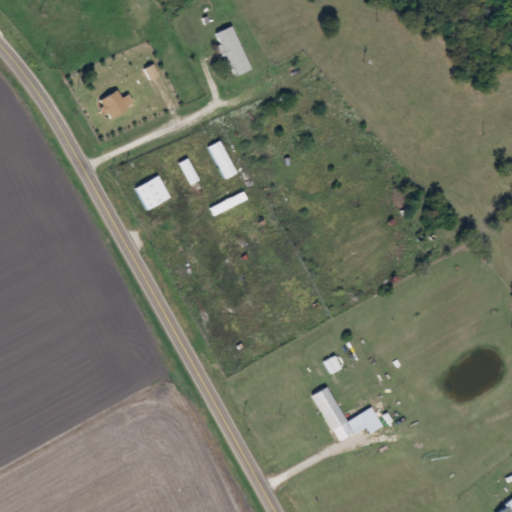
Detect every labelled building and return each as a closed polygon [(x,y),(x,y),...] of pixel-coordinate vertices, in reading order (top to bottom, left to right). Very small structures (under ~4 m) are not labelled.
[(247,69),(230,78),(208,36),(225,27),(247,69)] [(96,100),(113,90),(118,99),(124,96),(130,106),(106,119),(96,100)] [(221,180),(203,148),(215,141),(232,174),(221,180)] [(186,185),(175,163),(183,159),(194,181),(186,185)] [(142,212),(130,189),(154,176),(166,200),(142,212)] [(196,288),(185,294),(175,272),(186,267),(196,288)] [(342,424),(327,432),(307,396),(322,387),(342,424)]
